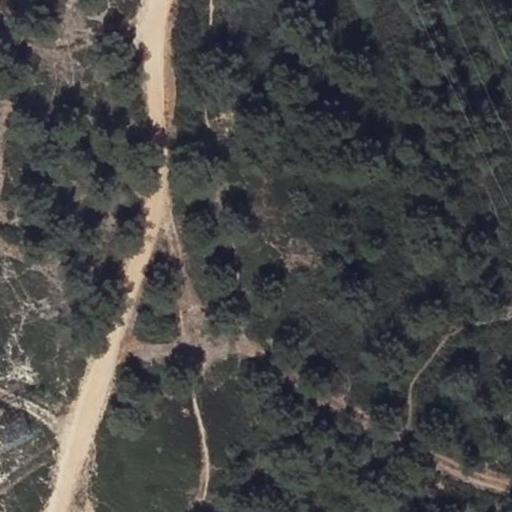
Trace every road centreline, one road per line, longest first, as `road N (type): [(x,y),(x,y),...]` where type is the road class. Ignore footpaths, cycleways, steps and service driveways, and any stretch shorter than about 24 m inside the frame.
road 1 (track): [(66,511),(75,443),(156,176),(144,26),(152,0)]
road 2 (track): [(199,511),(208,448),(156,176)]
road 3 (track): [(232,327),(277,364),(511,494)]
